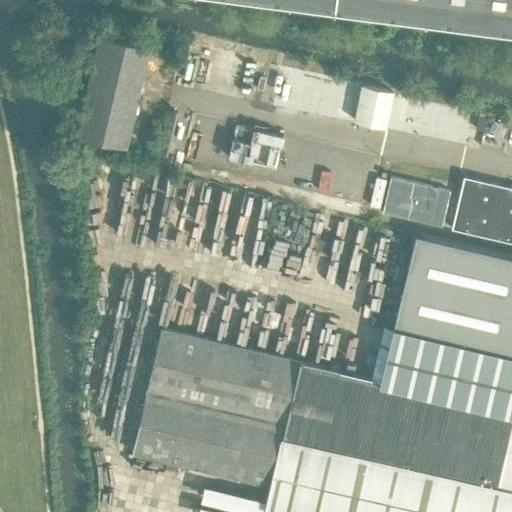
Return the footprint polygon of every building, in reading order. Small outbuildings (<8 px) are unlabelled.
[(511,0),(282,0),(511,29),(511,0)] [(147,47),(99,36),(77,133),(125,144),(147,47)] [(361,82),(353,117),(385,124),(392,89),(361,82)] [(228,153),(228,155),(251,161),(256,138),(270,142),(265,164),(275,166),(282,135),(235,124),(228,153)] [(511,186),(462,174),(450,227),(511,241),(511,186)] [(452,190),(393,176),(385,211),(443,225),(452,190)] [(511,357),(511,254),(415,232),(391,329),(511,357)] [(267,483),(296,358),(162,327),(133,452),(267,483)] [(511,511),(511,407),(296,358),(267,483),(265,494),(339,511),(511,511)] [(273,504),(271,511),(339,511),(265,494),(263,502),(273,504)]
